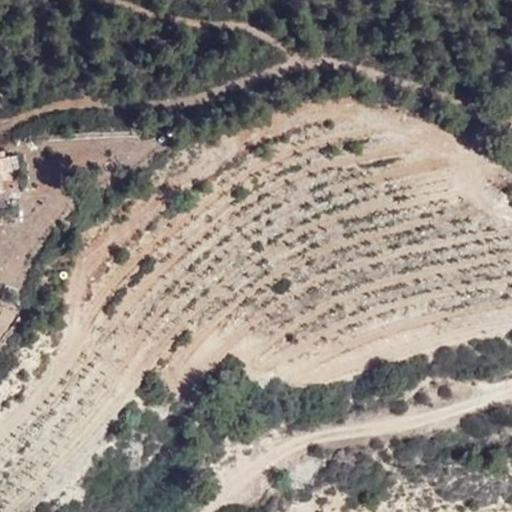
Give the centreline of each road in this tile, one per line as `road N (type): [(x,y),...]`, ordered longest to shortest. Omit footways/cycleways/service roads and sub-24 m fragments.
road 1 (track): [(511,115),(219,23),(118,0)]
road 2 (track): [(205,511),(208,500),(270,457),(511,387)]
road 3 (track): [(0,119),(198,100),(320,54)]
